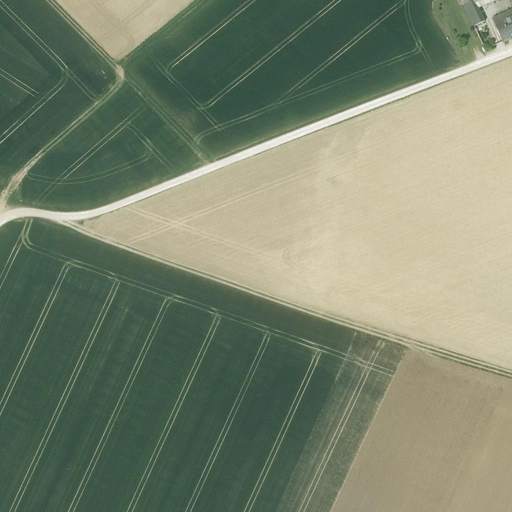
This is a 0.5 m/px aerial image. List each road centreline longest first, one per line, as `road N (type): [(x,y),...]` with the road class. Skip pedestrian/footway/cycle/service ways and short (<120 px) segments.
road 1 (track): [(0,209),(4,199),(56,220),(511,49)]
road 2 (track): [(56,220),(511,372)]
road 3 (track): [(0,195),(17,170),(124,87),(127,55),(201,0)]
road 4 (track): [(219,158),(46,0)]
